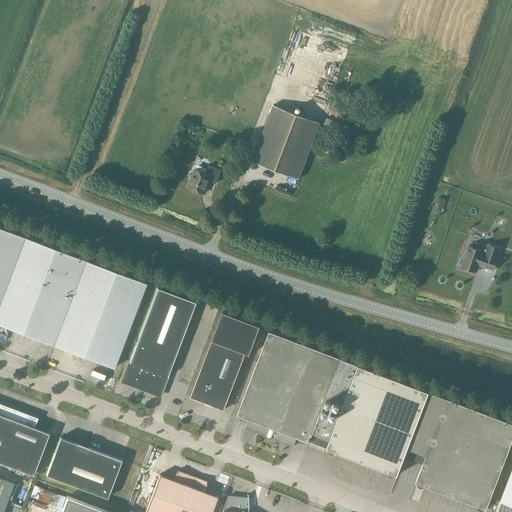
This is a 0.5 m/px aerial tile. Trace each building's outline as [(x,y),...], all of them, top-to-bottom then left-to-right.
[(312,73),(310,78),(314,80),(326,84),(334,87),(336,82),(312,73)] [(314,80),(313,84),(324,89),(326,84),(314,80)] [(310,93),(308,97),(319,101),(321,97),(310,93)] [(273,104),(252,160),(298,178),(319,122),(273,104)] [(209,180),(215,183),(220,170),(208,165),(205,173),(197,170),(195,175),(193,174),(188,186),(204,192),(209,180)] [(0,228),(0,324),(53,345),(114,368),(146,284),(85,261),(24,237),(0,228)] [(475,242),(473,248),(468,246),(464,259),(461,258),(459,264),(461,265),(461,266),(477,272),(479,265),(494,270),(497,259),(497,258),(500,249),(488,245),(488,246),(475,242)] [(160,396),(195,302),(157,288),(122,381),(160,396)] [(223,312),(212,340),(246,353),(250,355),(260,327),(223,312)] [(269,330),(237,415),(249,419),(245,428),(294,447),(297,437),(308,442),(312,433),(330,439),(327,448),(398,475),(408,448),(426,455),(416,482),(487,509),(511,443),(511,422),(340,357),(269,330)] [(190,397),(224,410),(246,353),(212,340),(190,397)] [(0,462),(33,475),(49,433),(34,427),(38,418),(0,403),(0,462)] [(121,460),(60,437),(46,475),(107,498),(121,460)] [(159,475),(145,511),(182,511),(196,478),(178,471),(172,479),(159,475)] [(511,511),(511,471),(496,511),(511,511)] [(226,482),(228,475),(221,473),(219,480),(226,482)] [(3,511),(14,483),(0,477),(0,511),(3,511)] [(196,478),(182,511),(211,511),(218,497),(205,492),(206,482),(196,478)] [(107,511),(67,496),(60,511),(107,511)] [(228,496),(222,511),(247,511),(248,511),(248,508),(248,507),(248,506),(248,505),(249,503),(250,501),(251,499),(228,496)]
